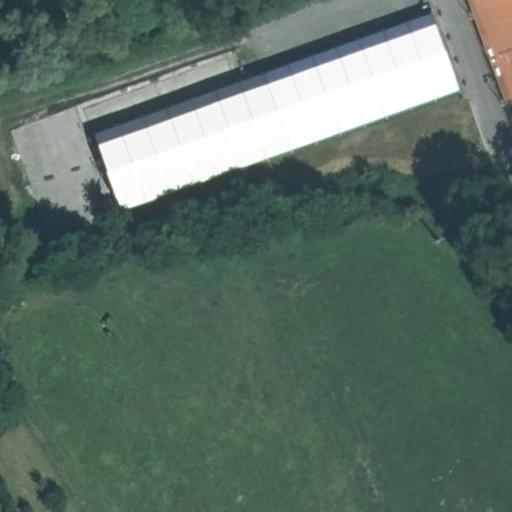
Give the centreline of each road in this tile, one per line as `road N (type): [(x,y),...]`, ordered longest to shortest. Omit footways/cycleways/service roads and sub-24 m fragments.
road 1 (track): [(511,178),(446,201),(0,287)]
road 2 (residential): [(511,168),(451,0)]
